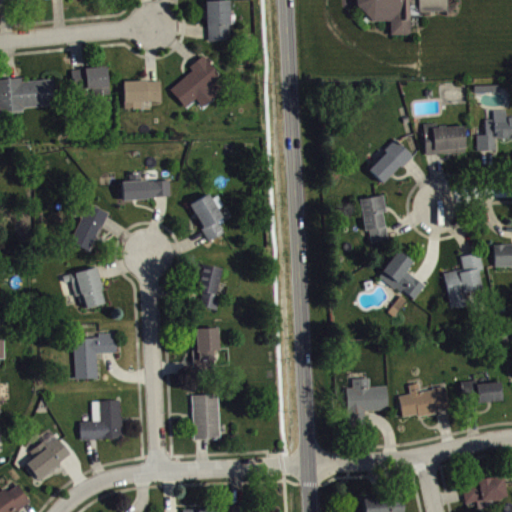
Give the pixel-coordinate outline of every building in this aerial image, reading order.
[(204,0),(205,25),(206,25),(207,39),(229,39),(227,0),(204,0)] [(445,0),(445,14),(410,15),(409,34),(389,34),(389,20),(371,20),(355,4),(355,0),(445,0)] [(202,54),(188,65),(191,69),(169,88),(183,106),(195,98),(200,105),(215,94),(208,86),(220,76),(202,54)] [(105,64),(109,92),(93,94),(92,88),(73,90),(70,68),(105,64)] [(0,78),(5,78),(7,75),(9,77),(22,76),(22,80),(53,77),(55,103),(23,106),(22,108),(22,110),(0,112),(0,78)] [(122,79),(122,101),(123,101),(123,107),(139,107),(139,101),(145,101),(145,99),(158,99),(158,80),(145,80),(145,79),(122,79)] [(511,122),(508,122),(508,116),(495,116),(495,125),(487,125),(487,140),(479,141),(479,156),(497,156),(497,144),(511,143),(511,122)] [(467,158),(466,131),(439,132),(439,129),(426,129),(427,159),(467,158)] [(384,189),(414,161),(399,146),(370,174),(384,189)] [(120,180),(121,199),(146,198),(146,197),(155,197),(155,196),(168,195),(167,179),(153,180),(152,179),(145,180),(145,179),(120,180)] [(188,203),(202,226),(199,227),(207,240),(222,231),(218,223),(223,221),(216,208),(222,204),(216,194),(210,198),(207,192),(188,203)] [(389,246),(385,218),(387,218),(385,201),(362,204),(366,236),(371,236),(373,248),(389,246)] [(89,252),(107,213),(83,203),(67,241),(89,252)] [(511,271),(511,249),(496,250),(497,272),(511,271)] [(407,277),(415,267),(399,256),(381,282),(416,306),(427,290),(407,277)] [(445,278),(452,314),(475,310),(474,302),(484,300),(480,276),(485,275),(482,258),(462,261),(465,274),(445,278)] [(201,262),(220,266),(214,293),(218,294),(215,309),(197,304),(200,292),(193,290),(201,262)] [(61,275),(95,266),(104,301),(84,307),(83,302),(79,301),(76,294),(73,295),(69,279),(63,281),(61,275)] [(215,326),(216,350),(211,350),(211,359),(217,359),(217,368),(192,370),(190,327),(215,326)] [(73,377),(96,376),(94,351),(115,351),(114,332),(97,332),(97,336),(71,337),(73,377)] [(389,392),(372,392),(371,383),(354,384),(354,393),(348,393),(349,432),(368,431),(367,416),(390,415),(389,392)] [(502,385),(464,390),(466,411),(505,406),(502,385)] [(404,422),(451,416),(447,393),(422,396),(421,389),(410,391),(412,400),(401,401),(404,422)] [(190,394),(192,438),(218,436),(215,393),(190,394)] [(78,420),(79,438),(121,437),(118,399),(90,400),(91,420),(78,420)] [(24,462),(38,479),(59,463),(57,461),(69,453),(52,431),(40,441),(45,446),(24,462)] [(0,511),(11,511),(28,500),(11,477),(6,482),(11,487),(6,490),(3,486),(0,488),(0,511)] [(479,484),(480,489),(465,490),(467,508),(479,507),(479,511),(489,511),(489,506),(509,503),(506,481),(479,484)] [(229,504),(229,511),(259,511),(259,503),(229,504)] [(405,511),(406,503),(365,504),(365,511),(405,511)]
